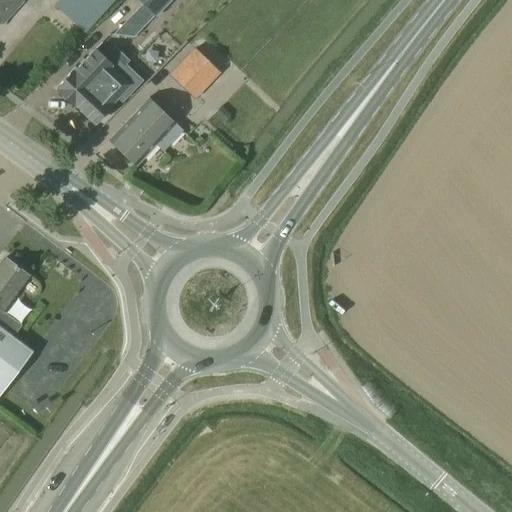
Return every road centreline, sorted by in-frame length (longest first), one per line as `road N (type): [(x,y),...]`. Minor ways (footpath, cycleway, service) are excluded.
road 1 (primary): [(252,258),(443,0)]
road 2 (tertiary): [(471,511),(260,339)]
road 3 (tertiary): [(167,264),(0,138)]
road 4 (primary): [(68,511),(180,353)]
